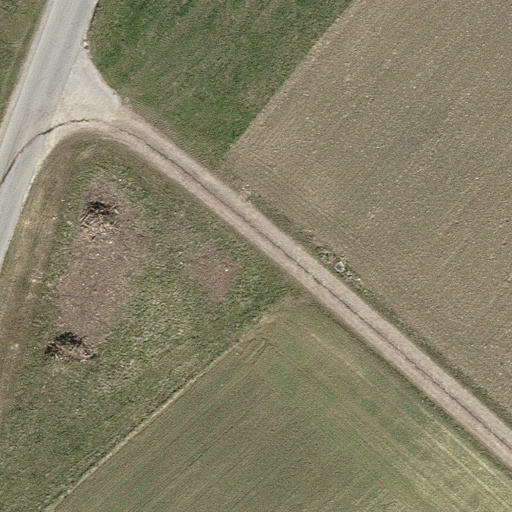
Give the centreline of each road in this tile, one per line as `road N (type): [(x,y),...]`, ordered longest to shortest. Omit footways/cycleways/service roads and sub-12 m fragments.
road 1 (track): [(44,68),(232,201),(511,445)]
road 2 (unclassified): [(0,200),(70,0)]
